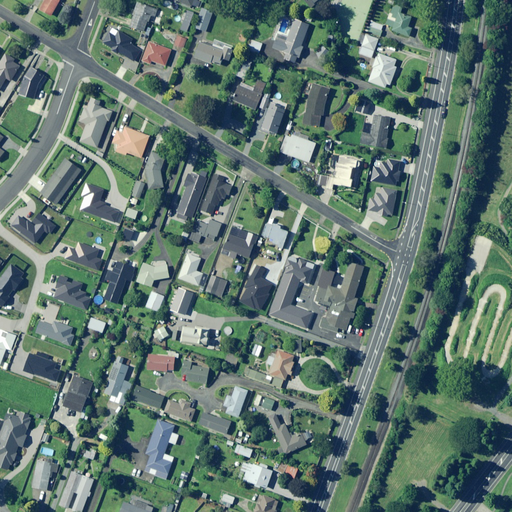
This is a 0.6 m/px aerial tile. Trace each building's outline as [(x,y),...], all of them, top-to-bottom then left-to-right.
[(60,0),(45,0),(40,10),(52,16),(60,0)] [(145,10),(136,7),(133,14),(135,15),(130,27),(145,32),(152,15),(156,16),(158,10),(147,6),(145,10)] [(397,16),(390,13),(386,25),(393,27),(392,31),(403,35),(410,18),(398,14),(397,16)] [(212,19),(202,15),(196,28),(206,32),(212,19)] [(309,24),(295,19),(286,43),(276,39),(273,48),(286,53),(284,59),(297,63),(305,41),(303,41),(309,24)] [(383,26),(370,22),(367,32),(379,36),(383,26)] [(110,33),(104,43),(113,48),(112,50),(118,54),(119,52),(134,61),(141,50),(130,43),(133,39),(118,30),(115,36),(110,33)] [(360,43),(362,44),(359,54),(371,58),(378,39),(366,35),(363,34),(360,43)] [(187,39),(178,36),(174,45),(184,49),(187,39)] [(263,44),(253,40),(249,50),(260,54),(263,44)] [(224,50),(200,41),(194,57),(212,64),(212,63),(221,66),(224,59),(229,61),(233,50),(225,47),(224,50)] [(173,50),(150,42),(142,61),(151,65),(153,61),(167,67),(173,50)] [(396,60),(378,53),(368,81),(386,88),(387,83),(390,84),(397,67),(394,66),(396,60)] [(0,90),(7,79),(11,81),(20,66),(13,62),(15,59),(6,54),(0,63),(0,90)] [(253,62),(247,59),(238,76),(245,79),(253,62)] [(45,73),(30,67),(20,94),(35,100),(45,73)] [(262,96),(240,86),(233,100),(256,110),(262,96)] [(330,88),(324,87),(324,88),(311,86),(307,108),(304,114),(302,124),(319,126),(321,115),(323,116),(326,95),(329,96),(330,88)] [(104,102),(93,98),(88,109),(85,108),(80,122),(87,125),(80,142),(98,148),(109,119),(111,120),(114,112),(102,107),(104,102)] [(267,108),(260,128),(260,130),(262,131),(263,129),(277,133),(285,110),(281,109),(283,105),(272,101),(269,109),(267,108)] [(391,118),(373,115),(370,134),(360,133),(359,144),(386,148),(387,141),(386,141),(387,129),(389,129),(391,118)] [(151,136),(126,127),(124,133),(118,131),(114,143),(119,145),(117,152),(127,156),(128,153),(143,158),(151,136)] [(315,143),(288,133),(281,152),(309,162),(315,143)] [(149,190),(164,188),(160,170),(165,157),(154,152),(146,168),(149,190)] [(361,161),(333,157),(331,166),(337,167),(335,178),(329,177),(327,189),(333,190),(334,184),(352,187),(353,180),(351,180),(353,167),(360,168),(361,161)] [(401,161),(387,157),(386,162),(380,158),(380,165),(372,165),(372,175),(395,181),(401,161)] [(82,170),(66,159),(41,193),(57,205),(82,170)] [(207,178),(189,172),(184,186),(187,188),(176,217),(187,221),(188,217),(192,218),(204,188),(203,188),(207,178)] [(223,178),(215,174),(200,210),(213,215),(217,205),(219,206),(222,199),(228,201),(233,187),(222,182),(223,178)] [(146,184),(139,181),(133,195),(140,199),(146,184)] [(104,189),(86,183),(81,196),(84,197),(80,210),(115,222),(120,211),(105,206),(106,203),(100,200),(104,189)] [(399,189),(383,185),(380,201),(370,198),(368,206),(377,204),(376,211),(393,215),(399,189)] [(139,212),(129,208),(126,216),(137,220),(139,212)] [(19,215),(11,226),(35,244),(45,231),(48,234),(50,231),(51,232),(56,226),(39,213),(31,223),(19,215)] [(222,224),(211,220),(209,225),(196,221),(190,240),(200,243),(202,236),(215,240),(217,236),(218,237),(222,224)] [(282,226),(274,223),(272,226),(267,224),(262,235),(274,240),(273,243),(282,247),(289,231),(281,228),(282,226)] [(257,236),(250,233),(247,241),(230,234),(222,254),(236,260),(238,254),(248,259),(257,236)] [(68,247),(64,258),(99,270),(102,260),(95,258),(98,250),(78,242),(76,250),(68,247)] [(280,254),(270,251),(268,258),(277,261),(280,254)] [(201,259),(188,254),(179,279),(199,286),(204,274),(197,271),(201,259)] [(289,260),(281,280),(267,315),(306,330),(313,311),(293,303),(302,282),(307,284),(313,269),(305,266),(307,262),(299,259),(298,263),(289,260)] [(100,282),(106,284),(110,285),(104,299),(118,304),(127,280),(131,282),(136,268),(118,262),(114,273),(105,269),(100,282)] [(330,306),(327,315),(323,313),(320,323),(319,327),(337,333),(339,328),(346,331),(351,317),(352,318),(358,299),(354,298),(365,267),(350,262),(341,290),(331,286),(335,273),(323,269),(317,286),(319,287),(314,301),(330,306)] [(156,267),(144,263),(137,282),(152,287),(154,280),(170,278),(168,266),(156,267)] [(23,274),(11,264),(0,277),(0,305),(1,306),(23,279),(20,277),(23,274)] [(247,288),(240,300),(260,311),(269,294),(267,293),(272,284),(263,278),(267,270),(256,265),(245,287),(247,288)] [(83,283),(60,275),(56,287),(58,288),(54,298),(87,310),(91,299),(85,297),(86,293),(80,291),(83,283)] [(227,282),(212,275),(205,291),(221,297),(227,282)] [(40,291),(28,284),(24,291),(36,297),(40,291)] [(193,293),(179,287),(170,308),(185,314),(193,293)] [(309,291),(303,289),(297,304),(303,307),(309,291)] [(166,297),(153,292),(146,307),(160,312),(166,297)] [(107,323),(92,318),(89,328),(103,333),(107,323)] [(52,325),(41,321),(36,334),(71,346),(75,333),(72,332),(73,328),(53,321),(52,325)] [(165,325),(154,332),(160,341),(171,334),(165,325)] [(182,342),(204,344),(204,342),(209,343),(210,330),(210,328),(197,327),(197,328),(184,327),(182,342)] [(293,340),(293,353),(303,352),(302,339),(293,340)] [(263,347),(256,344),(252,354),(259,357),(263,347)] [(289,373),(291,374),(295,363),(292,362),(294,356),(279,350),(275,359),(270,357),(267,364),(273,366),(270,374),(286,381),(289,373)] [(28,353),(22,370),(57,382),(60,372),(54,370),(56,363),(51,361),(53,357),(37,352),(36,356),(28,353)] [(175,357),(149,354),(148,370),(173,373),(175,357)] [(193,362),(184,360),(182,374),(187,375),(187,380),(208,384),(210,371),(205,370),(205,367),(193,365),(193,362)] [(130,366),(116,361),(105,393),(112,396),(110,401),(124,405),(132,383),(125,381),(130,366)] [(273,376),(248,368),(246,375),(270,384),(273,376)] [(63,407),(80,413),(83,406),(85,407),(94,383),(75,375),(63,407)] [(283,381),(274,379),(272,385),(281,388),(283,381)] [(166,396),(138,386),(133,399),(161,409),(166,396)] [(249,391),(236,387),(232,397),(228,396),(224,406),(228,408),(226,413),(240,418),(244,405),(249,391)] [(197,405),(182,399),(180,404),(169,400),(165,412),(191,422),(197,405)] [(0,467),(9,471),(12,463),(14,464),(15,461),(17,462),(20,453),(17,452),(19,446),(23,447),(25,442),(27,443),(32,430),(30,429),(35,416),(10,407),(5,418),(3,418),(3,420),(0,419),(0,420),(0,467)] [(203,414),(200,413),(196,423),(227,435),(232,422),(204,412),(203,414)] [(43,418),(40,424),(46,427),(49,421),(43,418)] [(165,454),(169,443),(176,445),(180,436),(173,433),(176,426),(159,420),(146,454),(151,456),(145,472),(166,480),(175,458),(165,454)] [(280,426),(278,423),(273,425),(283,447),(278,449),(281,456),(307,445),(302,433),(292,437),(286,424),(280,426)] [(253,450),(238,445),(236,452),(251,458),(253,450)] [(94,460),(96,454),(98,451),(92,449),(91,452),(86,451),(84,456),(94,460)] [(41,456),(40,461),(38,461),(33,487),(48,491),(52,471),(57,473),(59,465),(54,464),(55,459),(41,456)] [(260,467),(244,462),(242,471),(246,472),(244,481),(268,488),(273,471),(267,469),(268,466),(261,464),(260,467)] [(299,468),(288,465),(285,476),(296,479),(299,468)] [(68,477),(70,478),(60,505),(70,509),(76,493),(79,494),(73,510),(77,511),(83,511),(95,480),(82,475),(83,472),(75,469),(72,468),(68,477)] [(236,498),(225,494),(222,500),(234,505),(236,498)] [(278,511),(279,510),(276,510),(280,501),(261,494),(254,511),(278,511)] [(152,511),(155,508),(148,505),(150,502),(133,495),(130,503),(125,502),(121,511),(152,511)]
